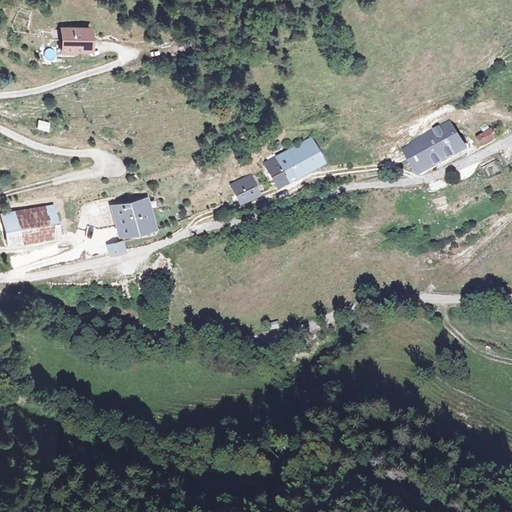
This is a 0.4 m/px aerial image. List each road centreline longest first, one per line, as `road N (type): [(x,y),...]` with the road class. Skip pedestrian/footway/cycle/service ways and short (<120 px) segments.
road 1 (unclassified): [(511,135),(420,178),(328,190),(294,207),(0,280)]
road 2 (unclassified): [(0,294),(142,326),(243,337),(285,336),(418,295),(511,298)]
road 3 (track): [(0,341),(34,384),(102,432),(260,484),(359,476),(427,511)]
road 4 (track): [(415,178),(387,167),(314,172),(201,215),(185,230)]
road 5 (track): [(418,295),(415,274),(426,259),(511,213)]
